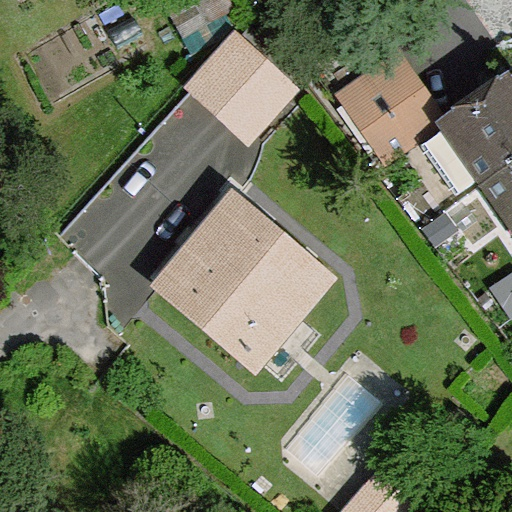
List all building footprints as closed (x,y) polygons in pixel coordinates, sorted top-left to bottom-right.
[(234,12),(227,0),(164,0),(184,39),(234,12)] [(291,94),(236,44),(195,90),(251,139),(291,94)] [(384,167),(440,126),(397,62),(340,103),(384,167)] [(511,78),(445,122),(488,183),(511,166),(511,78)] [(511,166),(488,183),(511,219),(511,166)] [(234,202),(161,288),(257,368),(330,282),(234,202)] [(413,511),(419,506),(384,476),(353,511),(413,511)]
